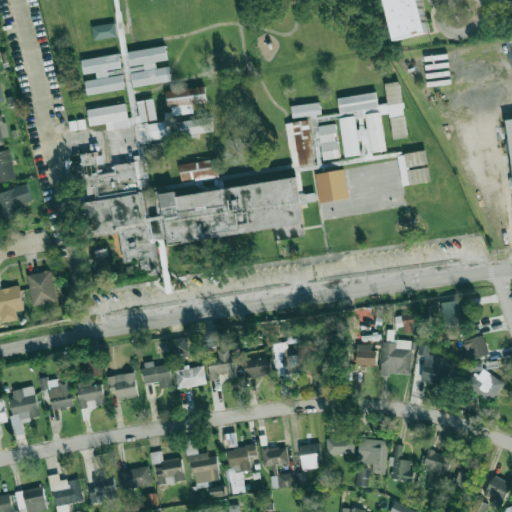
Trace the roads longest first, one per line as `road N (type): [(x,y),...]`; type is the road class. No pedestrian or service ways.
road 1 (residential): [(0,463),(272,413),(358,408),(446,421),(511,446)]
road 2 (residential): [(0,352),(511,267)]
